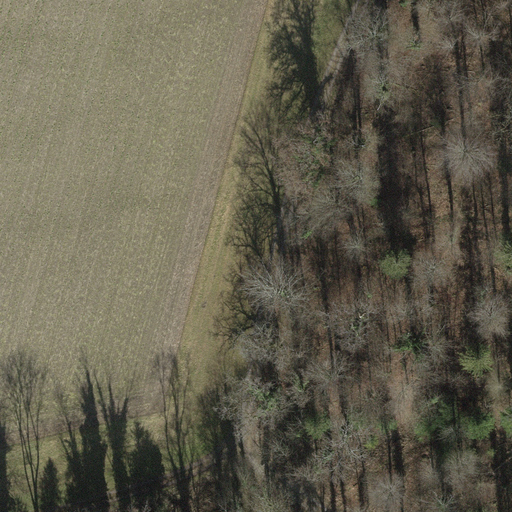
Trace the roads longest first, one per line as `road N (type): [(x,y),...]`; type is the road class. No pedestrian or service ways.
road 1 (track): [(368,0),(327,95),(234,449),(319,511)]
road 2 (track): [(234,449),(50,511)]
